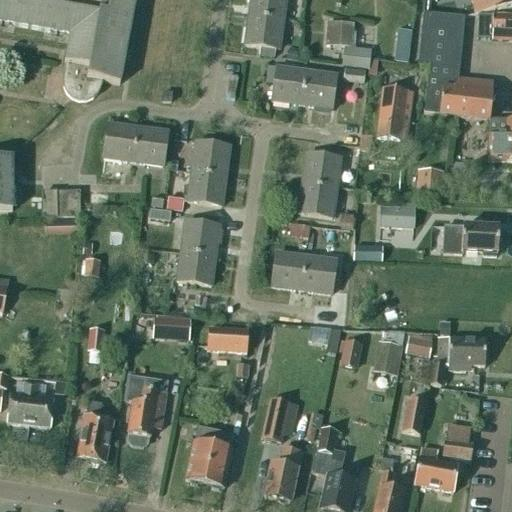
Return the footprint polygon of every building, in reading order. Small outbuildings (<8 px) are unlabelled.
[(0,0),(0,213),(11,213),(11,193),(11,159),(0,158),(0,25),(69,38),(64,66),(65,66),(63,76),(63,77),(62,82),(63,89),(65,96),(71,101),(78,104),(85,103),(92,101),(97,95),(99,88),(100,83),(119,87),(134,0),(0,0)] [(250,0),(248,18),(282,23),(285,0),(250,0)] [(511,0),(470,0),(474,17),(511,8),(511,0)] [(488,122),(492,87),(455,83),(461,19),(422,16),(417,68),(427,69),(422,116),(487,123),(488,123),(488,122)] [(511,18),(492,17),(491,43),(511,43),(511,18)] [(282,23),(248,18),(244,48),(259,50),(274,52),(278,53),(282,23)] [(353,27),(325,25),(324,48),(352,50),(353,27)] [(274,52),(259,50),(258,59),(273,61),(274,52)] [(366,71),(368,55),(344,52),(342,68),(366,71)] [(287,53),(286,61),(296,62),(297,54),(287,53)] [(395,55),(394,63),(406,65),(407,56),(395,55)] [(267,70),(265,86),(273,87),(275,71),(267,70)] [(301,109),(305,75),(275,71),(273,87),(270,105),(301,109)] [(364,74),(344,72),(342,85),(362,87),(364,74)] [(335,79),(305,75),(301,109),(331,113),(335,79)] [(406,144),(411,95),(382,92),(376,141),(406,144)] [(170,105),(170,96),(161,96),(161,105),(170,105)] [(488,123),(487,123),(487,165),(505,165),(511,165),(511,121),(488,122),(488,123)] [(132,166),(136,131),(106,127),(102,162),(132,166)] [(166,135),(136,131),(132,166),(162,170),(166,135)] [(360,139),(358,155),(370,156),(372,140),(360,139)] [(194,146),(190,175),(225,180),(229,150),(194,146)] [(324,150),(323,159),(336,161),(337,152),(324,150)] [(305,158),(301,188),(335,193),(339,162),(305,158)] [(452,165),(450,191),(460,192),(463,166),(452,165)] [(417,172),(415,198),(441,199),(442,174),(417,172)] [(225,180),(190,175),(186,205),(221,209),(225,180)] [(335,193),(301,188),(297,217),(331,222),(335,193)] [(42,221),(79,220),(78,194),(41,195),(42,221)] [(90,194),(90,204),(104,205),(104,194),(90,194)] [(149,210),(162,212),(162,211),(163,202),(151,200),(149,210)] [(167,201),(166,212),(181,214),(182,203),(167,201)] [(412,233),(414,207),(399,207),(398,211),(380,210),(379,231),(412,233)] [(341,215),(340,228),(352,229),(353,216),(341,215)] [(184,226),(180,255),(214,260),(218,230),(184,226)] [(296,228),(295,240),(307,242),(309,230),(296,228)] [(496,258),(497,231),(461,229),(461,231),(443,230),(442,257),(461,258),(461,255),(481,256),(481,259),(495,260),(495,258),(496,258)] [(82,247),(82,257),(90,257),(90,247),(82,247)] [(354,249),(353,264),(381,265),(381,250),(354,249)] [(214,260),(180,255),(176,285),(210,290),(214,260)] [(300,294),(304,260),(275,256),(270,290),(300,294)] [(142,257),(141,266),(151,267),(152,258),(142,257)] [(334,264),(304,260),(300,294),(329,298),(334,264)] [(97,281),(99,264),(84,263),(82,280),(97,281)] [(188,344),(189,323),(178,322),(177,343),(188,344)] [(440,326),(440,338),(448,338),(449,326),(440,326)] [(248,334),(208,332),(206,354),(246,356),(248,334)] [(101,356),(103,334),(89,333),(87,354),(101,356)] [(330,333),(325,355),(334,357),(339,334),(330,333)] [(112,337),(112,344),(127,346),(128,339),(112,337)] [(431,344),(408,340),(404,357),(428,362),(431,344)] [(483,370),(484,343),(437,342),(437,360),(432,360),(431,368),(428,389),(440,391),(443,370),(448,370),(448,374),(465,375),(465,370),(483,370)] [(340,345),(338,355),(341,356),(339,370),(355,373),(360,348),(344,345),(343,346),(340,345)] [(402,351),(377,346),(371,375),(396,380),(402,351)] [(171,378),(186,378),(187,358),(172,357),(171,378)] [(236,368),(235,380),(247,381),(248,369),(236,368)] [(427,386),(429,375),(420,373),(418,384),(427,386)] [(127,380),(123,405),(131,406),(126,438),(128,439),(126,447),(129,450),(141,452),(146,449),(147,442),(149,442),(150,432),(159,434),(162,415),(167,386),(127,380)] [(49,432),(52,404),(36,402),(37,387),(24,385),(22,400),(9,399),(6,427),(49,432)] [(55,386),(54,397),(64,398),(65,387),(55,386)] [(221,405),(230,407),(232,398),(222,396),(221,405)] [(269,403),(260,447),(280,451),(282,439),(290,441),(297,409),(269,403)] [(419,439),(425,407),(405,403),(399,436),(419,439)] [(104,467),(112,427),(98,424),(101,409),(88,406),(85,421),(83,421),(75,461),(104,467)] [(444,445),(442,460),(469,464),(471,449),(467,448),(469,432),(446,429),(444,445)] [(223,491),(234,438),(196,430),(184,483),(223,491)] [(314,456),(315,456),(311,476),(326,480),(319,511),(346,511),(353,485),(338,482),(343,457),(334,454),(338,436),(318,432),(314,456)] [(451,496),(456,468),(434,464),(436,455),(420,452),(413,489),(451,496)] [(294,472),(297,456),(281,453),(277,469),(270,468),(263,500),(288,505),(295,473),(294,472)] [(379,473),(391,475),(393,463),(381,461),(379,473)] [(399,511),(403,494),(389,491),(392,477),(381,474),(372,511),(399,511)]
